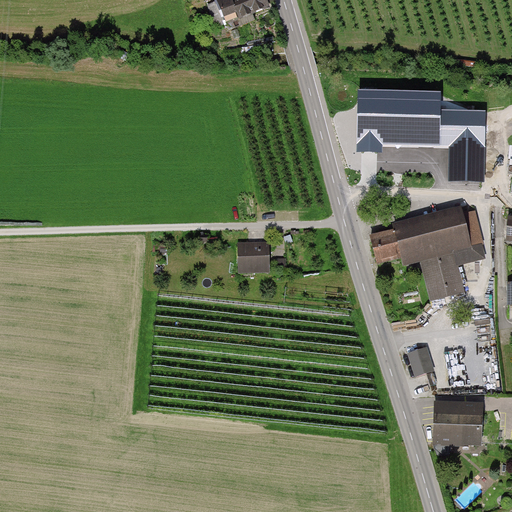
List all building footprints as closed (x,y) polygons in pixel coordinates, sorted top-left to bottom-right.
[(266,4),(263,0),(226,0),(216,4),(222,21),(266,4)] [(442,93),(359,91),(358,151),(383,152),(383,147),(449,148),(448,183),(486,184),(487,110),(442,109),(442,93)] [(478,259),(465,209),(368,235),(375,264),(398,257),(401,267),(419,262),(430,301),(465,292),(458,264),(478,259)] [(269,240),(238,241),(238,275),(269,275),(269,240)] [(434,375),(426,351),(408,356),(416,381),(434,375)] [(482,409),(433,407),(432,440),(481,442),(482,409)]
